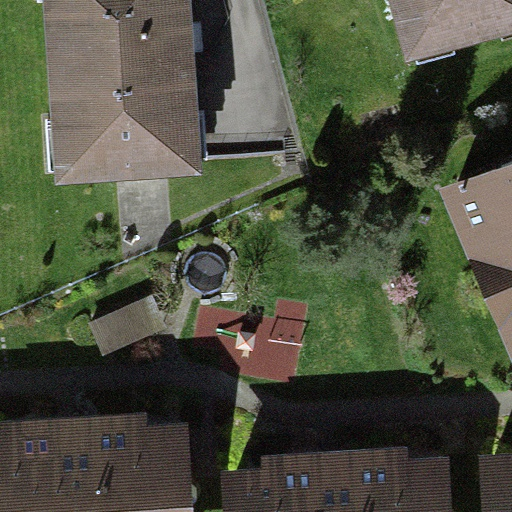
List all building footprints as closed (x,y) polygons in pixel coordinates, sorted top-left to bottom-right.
[(42,0),(53,178),(194,170),(184,0),(42,0)] [(511,0),(392,0),(408,55),(511,27),(511,0)] [(511,153),(439,185),(511,352),(511,153)] [(0,511),(186,511),(183,422),(142,423),(141,409),(0,413),(0,511)] [(221,462),(222,511),(443,511),(441,454),(414,455),(414,445),(260,450),(261,460),(221,462)] [(511,511),(511,446),(487,448),(489,511),(511,511)]
